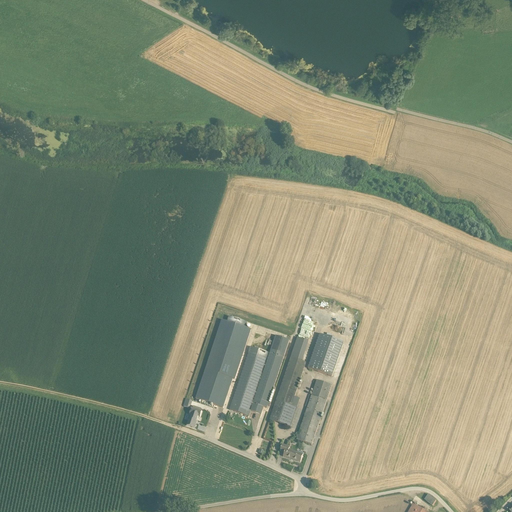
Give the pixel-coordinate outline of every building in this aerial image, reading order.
[(247,328),(247,326),(229,319),(227,324),(222,322),(196,402),(223,411),(233,382),(235,382),(251,332),(247,331),(248,329),(247,328)] [(308,371),(332,379),(343,344),(319,336),(308,371)] [(251,413),(261,417),(264,410),(267,411),(290,343),(275,338),(269,356),(250,350),(229,413),(249,419),(251,413)] [(270,423),(291,429),(300,401),(295,399),(306,365),(302,363),(309,343),(297,339),(270,423)] [(297,442),(312,447),(332,388),(316,383),(311,398),(309,397),(305,409),(307,410),(297,442)] [(194,408),(187,428),(197,431),(203,411),(194,408)] [(290,450),(282,447),(280,453),(285,455),(283,459),(300,465),(303,457),(303,456),(298,454),(297,454),(297,455),(289,452),(290,450)] [(436,503),(428,497),(424,502),(432,508),(436,503)]
